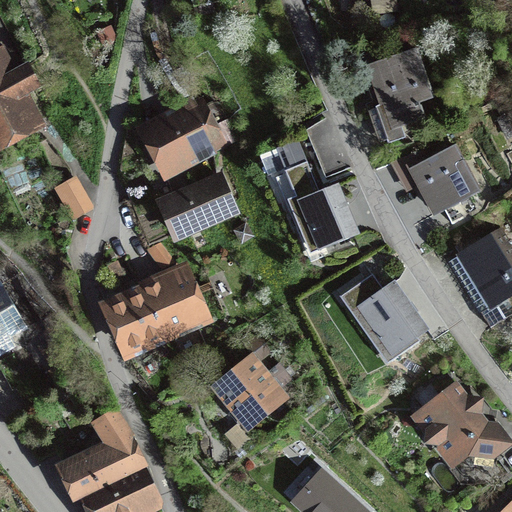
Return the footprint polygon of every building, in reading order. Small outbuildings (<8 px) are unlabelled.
[(4,54),(0,56),(0,155),(41,133),(26,107),(44,97),(30,71),(18,78),(4,54)] [(417,58),(368,75),(387,130),(436,113),(417,58)] [(163,186),(228,154),(202,103),(137,135),(163,186)] [(433,222),(478,200),(455,154),(410,176),(433,222)] [(319,192),(307,164),(282,175),(315,250),(360,231),(338,183),(319,192)] [(74,180),(60,188),(74,214),(89,206),(74,180)] [(172,252),(236,222),(218,182),(154,212),(172,252)] [(159,242),(148,249),(161,269),(172,262),(159,242)] [(489,319),(511,305),(511,282),(489,244),(456,264),(489,319)] [(143,293),(162,333),(204,313),(185,273),(143,293)] [(0,355),(48,327),(17,276),(0,286),(0,355)] [(390,365),(431,336),(394,284),(353,314),(390,365)] [(162,333),(143,293),(128,300),(122,286),(102,296),(135,366),(170,350),(162,333)] [(27,348),(1,363),(16,389),(42,375),(27,348)] [(170,350),(135,366),(149,386),(167,371),(170,350)] [(245,429),(281,399),(251,362),(215,392),(245,429)] [(461,480),(506,446),(457,382),(413,416),(461,480)] [(141,469),(116,419),(91,431),(101,453),(65,471),(79,499),(141,469)] [(320,458),(292,488),(317,511),(365,511),(372,506),(320,458)] [(79,499),(83,511),(151,511),(158,509),(141,469),(79,499)]
